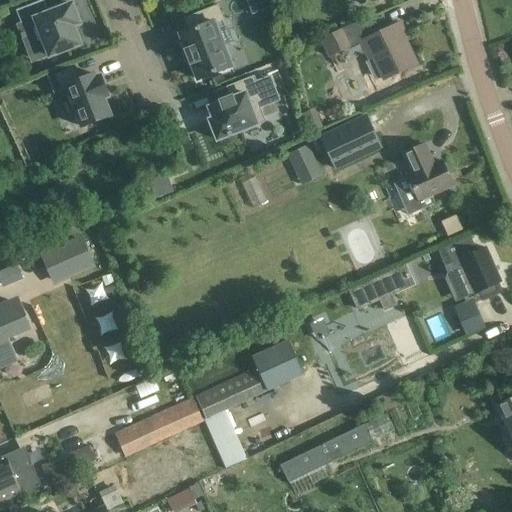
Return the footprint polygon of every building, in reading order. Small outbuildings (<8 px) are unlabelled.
[(72,4),(54,11),(48,13),(43,0),(16,11),(21,24),(17,26),(26,48),(43,41),(49,57),(80,45),(73,27),(80,24),(72,4)] [(184,51),(190,66),(192,65),(198,80),(231,68),(214,24),(223,21),(217,7),(185,19),(189,32),(180,35),(186,50),(184,51)] [(399,23),(370,37),(363,22),(320,41),(328,58),(348,49),(359,44),(366,60),(370,58),(382,82),(416,65),(408,47),(404,49),(401,43),(407,40),(399,23)] [(285,57),(280,45),(272,48),(277,60),(285,57)] [(67,90),(81,127),(110,116),(104,99),(108,98),(100,77),(95,78),(94,75),(77,82),(71,69),(47,78),(54,95),(67,90)] [(217,141),(228,137),(232,136),(232,135),(265,122),(258,104),(264,102),(254,76),(226,87),(230,98),(220,102),(220,103),(208,108),(213,119),(209,121),(217,141)] [(314,109),(301,114),(306,128),(308,133),(322,128),(320,123),(314,109)] [(366,117),(321,138),(336,169),(380,148),(366,117)] [(66,155),(75,174),(107,161),(98,141),(66,155)] [(314,179),(322,175),(308,145),(299,149),(287,155),(292,166),(305,160),(314,179)] [(407,179),(395,184),(409,215),(422,210),(422,209),(419,201),(430,196),(453,186),(441,161),(434,165),(431,166),(427,159),(430,158),(424,145),(406,153),(414,173),(409,176),(409,177),(407,179)] [(153,200),(174,193),(167,176),(147,184),(153,200)] [(95,267),(81,235),(39,254),(53,286),(95,267)] [(454,245),(439,252),(446,267),(453,264),(454,266),(462,269),(464,268),(475,293),(477,293),(486,289),(490,297),(501,292),(497,284),(498,284),(501,283),(485,248),(477,252),(471,237),(454,245)] [(453,308),(466,336),(485,327),(472,299),(453,308)] [(15,303),(0,309),(0,353),(8,350),(6,345),(3,337),(0,330),(0,328),(22,319),(22,318),(21,317),(15,303)] [(205,419),(225,410),(303,374),(288,341),(251,358),(256,369),(195,397),(205,419)] [(193,399),(115,434),(125,458),(203,423),(193,399)] [(511,400),(497,407),(511,437),(511,400)] [(364,424),(280,465),(289,483),(325,466),(373,443),(364,424)] [(41,467),(47,482),(95,461),(89,446),(41,467)] [(0,463),(0,502),(20,494),(21,497),(42,488),(35,472),(30,473),(20,449),(5,456),(7,460),(0,463)]
